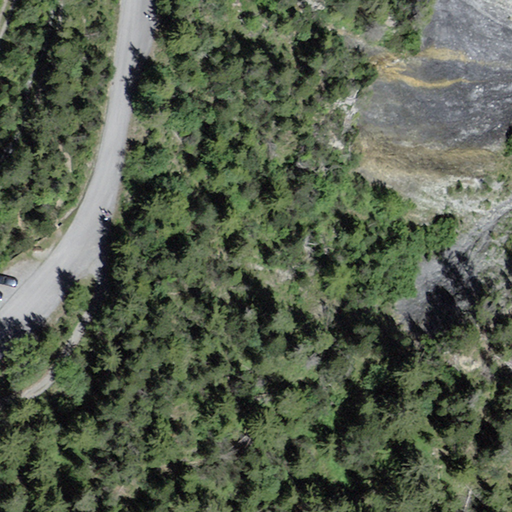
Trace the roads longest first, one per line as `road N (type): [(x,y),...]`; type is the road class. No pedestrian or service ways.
road 1 (unclassified): [(133,0),(109,164),(56,257),(0,329)]
road 2 (track): [(56,257),(96,270),(85,319),(62,360),(0,405)]
